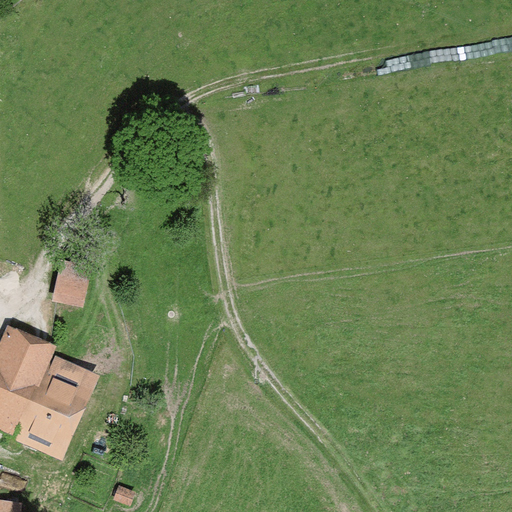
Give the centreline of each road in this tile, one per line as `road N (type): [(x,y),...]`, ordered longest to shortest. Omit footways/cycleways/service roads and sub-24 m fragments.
road 1 (track): [(0,314),(27,295),(93,197),(156,124),(192,96),(487,31)]
road 2 (track): [(173,110),(192,123),(207,153),(224,291),(243,341),(372,511)]
